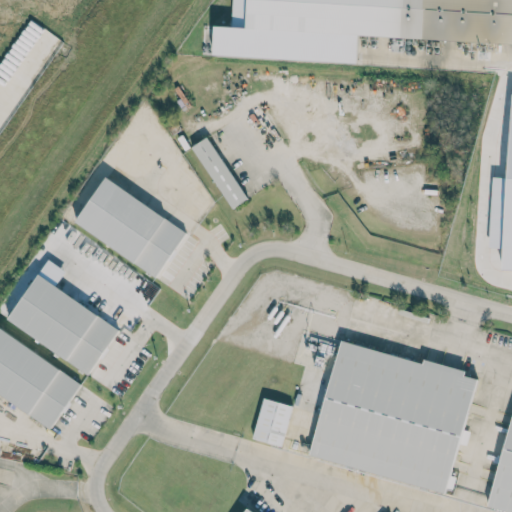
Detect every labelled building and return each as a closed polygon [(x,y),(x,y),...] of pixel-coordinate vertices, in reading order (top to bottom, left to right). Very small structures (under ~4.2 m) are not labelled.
[(358,37),(511,44),(511,0),(249,0),(249,28),(214,26),(213,56),(356,63),(358,37)] [(232,207),(191,146),(205,137),(246,198),(232,207)] [(154,276),(75,221),(106,176),(185,231),(154,276)] [(86,375),(7,320),(38,275),(117,330),(86,375)] [(49,428),(0,393),(0,329),(1,328),(80,383),(49,428)] [(445,492),(308,453),(340,341),(477,380),(445,492)] [(253,439),(282,446),(292,405),(262,398),(253,439)] [(511,511),(484,505),(511,404),(511,511)]
